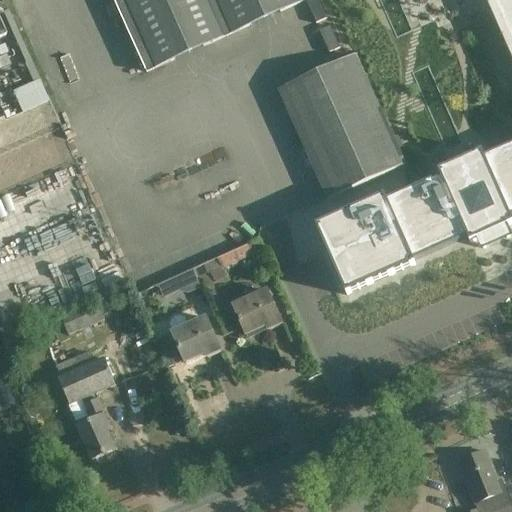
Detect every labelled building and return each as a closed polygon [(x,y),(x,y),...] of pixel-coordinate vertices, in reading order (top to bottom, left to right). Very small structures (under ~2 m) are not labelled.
[(303,0),(119,0),(151,70),(303,1),(303,0)] [(511,0),(496,0),(511,35),(511,146),(486,158),(484,153),(441,172),(443,177),(389,201),(387,197),(319,227),(349,295),(417,265),(415,261),(470,237),(472,243),(479,240),(476,234),(506,221),(509,227),(511,225),(511,0)] [(405,166),(356,57),(279,91),(328,200),(335,197),(405,166)] [(37,79),(11,91),(22,114),(48,102),(37,79)] [(264,251),(259,241),(254,243),(204,266),(208,274),(211,273),(215,282),(226,277),(222,270),(264,251)] [(164,300),(201,281),(194,268),(157,286),(164,300)] [(282,325),(267,291),(232,306),(246,336),(266,327),(268,331),(282,325)] [(105,321),(97,302),(62,316),(70,336),(105,321)] [(173,321),(171,325),(174,332),(171,333),(185,363),(205,354),(207,358),(220,352),(205,318),(189,325),(188,323),(186,319),(182,317),(177,318),(173,321)] [(117,387),(104,359),(59,378),(72,406),(83,401),(85,407),(83,408),(90,423),(78,428),(92,460),(115,450),(106,429),(110,428),(96,396),(117,387)] [(486,452),(459,463),(476,506),(478,511),(475,511),(511,511),(511,505),(502,480),(498,481),(486,452)]
